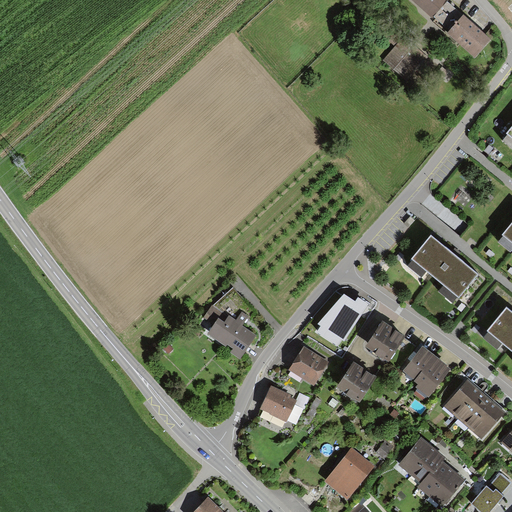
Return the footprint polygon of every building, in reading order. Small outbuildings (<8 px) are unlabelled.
[(413,0),(449,31),(463,15),(445,0),(413,0)] [(475,55),(490,38),(481,31),(463,15),(449,31),(448,32),(475,55)] [(385,61),(408,79),(426,57),(404,38),(385,61)] [(511,222),(501,234),(511,243),(511,222)] [(460,299),(479,276),(453,255),(431,238),(413,260),(460,299)] [(315,333),(338,347),(343,341),(345,342),(369,305),(359,298),(356,302),(344,295),(318,324),(319,326),(315,333)] [(511,354),(511,313),(502,305),(481,329),(511,354)] [(207,331),(240,355),(256,333),(241,323),(247,315),(242,311),(237,318),(229,312),(225,317),(210,306),(201,317),(211,324),(207,331)] [(365,345),(386,361),(403,337),(381,322),(365,345)] [(417,387),(428,396),(441,379),(450,368),(424,347),(415,358),(405,371),(420,383),(417,387)] [(289,372),(314,386),(328,363),(303,349),(289,372)] [(338,386),(360,401),(375,377),(353,363),(338,386)] [(446,407),(483,438),(505,412),(496,405),(474,387),(468,381),(446,407)] [(262,409),(286,421),(296,400),(283,394),(272,388),(262,409)] [(511,430),(501,443),(511,452),(511,430)] [(441,461),(446,455),(438,449),(430,443),(423,437),(401,466),(423,483),(441,461)] [(324,480),(347,498),(372,467),(360,458),(350,449),(324,480)] [(420,488),(443,506),(464,479),(456,472),(447,465),(441,461),(423,483),(420,488)] [(471,505),(479,511),(490,511),(502,499),(505,496),(502,494),(511,483),(511,482),(501,472),(471,505)] [(196,511),(222,511),(220,509),(209,499),(196,511)]
